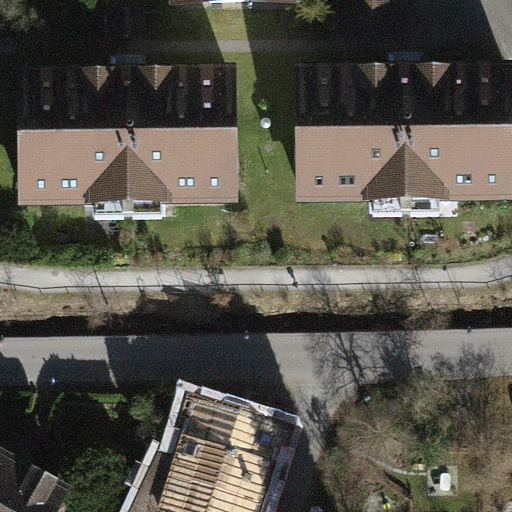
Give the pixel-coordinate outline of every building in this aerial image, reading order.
[(178,0),(179,14),(302,13),(301,0),(178,0)] [(332,0),(333,35),(403,33),(401,0),(332,0)] [(511,66),(301,69),(303,199),(511,196),(511,66)] [(6,80),(8,207),(239,202),(236,76),(6,80)] [(188,391),(151,511),(259,511),(287,421),(188,391)] [(0,511),(62,511),(77,486),(0,444),(0,511)]
